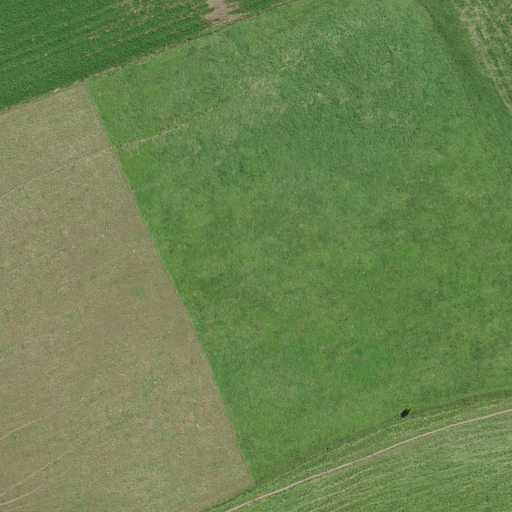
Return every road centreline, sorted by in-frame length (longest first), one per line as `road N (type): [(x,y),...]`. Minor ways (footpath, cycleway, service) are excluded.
road 1 (track): [(511,412),(426,435),(229,511)]
road 2 (track): [(427,0),(511,178)]
